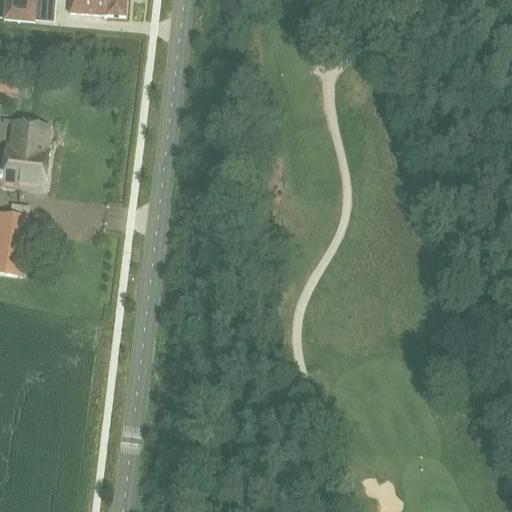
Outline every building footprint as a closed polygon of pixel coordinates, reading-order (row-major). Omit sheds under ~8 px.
[(72,0),(72,16),(127,20),(129,0),(72,0)] [(39,21),(20,21),(19,43),(51,44),(51,11),(39,11),(39,21)] [(2,97),(20,100),(22,87),(3,84),(2,97)] [(53,154),(49,153),(51,129),(15,125),(13,149),(9,148),(4,190),(48,195),(53,154)] [(31,221),(0,217),(0,277),(24,281),(31,221)]
